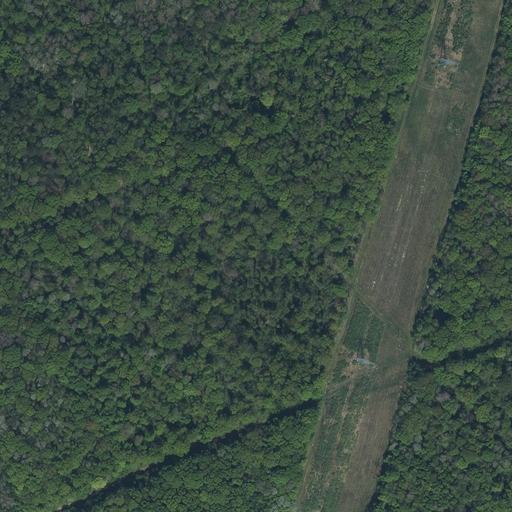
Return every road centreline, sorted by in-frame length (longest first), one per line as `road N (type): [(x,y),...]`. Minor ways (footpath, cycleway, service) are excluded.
road 1 (track): [(439,0),(330,361),(330,392),(51,511)]
road 2 (track): [(506,0),(368,511)]
road 3 (track): [(92,0),(414,342)]
road 4 (track): [(301,511),(330,392)]
